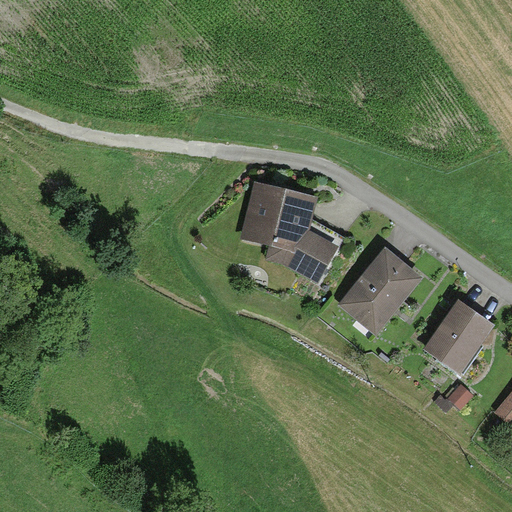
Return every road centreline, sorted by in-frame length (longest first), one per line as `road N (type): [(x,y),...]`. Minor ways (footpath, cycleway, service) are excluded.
road 1 (track): [(0,100),(57,124),(156,144),(279,154),(347,178)]
road 2 (residential): [(347,178),(511,292)]
